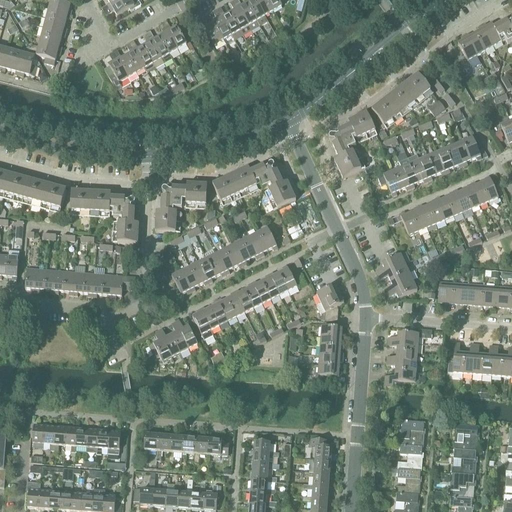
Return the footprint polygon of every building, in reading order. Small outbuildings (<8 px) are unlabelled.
[(107,0),(110,5),(102,10),(104,14),(127,0),(107,0)] [(137,0),(127,0),(104,14),(106,17),(114,13),(117,18),(129,11),(130,13),(141,7),(137,0)] [(237,0),(236,0),(234,2),(252,33),(260,28),(247,5),(242,8),(237,0)] [(249,0),(251,3),(247,5),(260,28),(268,23),(265,18),(265,17),(255,0),(249,0)] [(255,0),(265,17),(273,13),(266,0),(255,0)] [(266,0),(273,13),(282,8),(280,4),(284,1),(284,0),(266,0)] [(71,6),(61,3),(52,1),(49,11),(71,17),(72,12),(69,11),(71,6)] [(296,13),(302,14),(305,3),(299,1),(296,13)] [(234,12),(230,15),(243,38),(252,33),(234,2),(230,4),(234,12)] [(232,37),(231,37),(235,43),(243,38),(230,15),(226,17),(221,9),(217,11),(232,37)] [(49,11),(46,20),(65,25),(67,20),(70,21),(71,17),(49,11)] [(218,22),(213,24),(223,42),(231,37),(232,37),(217,11),(213,14),(218,22)] [(204,19),(200,21),(217,51),(226,46),(223,42),(213,24),(209,27),(204,19)] [(511,43),(511,19),(511,24),(509,26),(507,22),(494,30),(502,44),(505,41),(508,46),(511,43)] [(64,30),(65,25),(46,20),(44,29),(66,35),(67,31),(64,30)] [(167,23),(163,25),(178,51),(187,46),(177,28),(172,31),(167,23)] [(164,36),(160,38),(170,55),(178,51),(163,25),(159,28),(164,36)] [(493,48),(502,44),(494,30),(492,25),(487,28),(486,26),(482,28),(493,48)] [(485,53),(493,48),(482,28),(478,30),(479,33),(475,35),(485,53)] [(44,29),(41,39),(61,44),(62,39),(65,39),(66,35),(44,29)] [(150,33),(147,35),(165,65),(172,61),(169,56),(170,55),(160,38),(155,41),(150,33)] [(147,45),(143,48),(156,70),(165,65),(147,35),(143,37),(147,45)] [(477,58),(485,53),(475,35),(470,38),(469,35),(465,38),(477,58)] [(468,63),(477,58),(465,38),(461,40),(463,42),(458,45),(468,63)] [(41,39),(39,48),(61,54),(62,49),(59,49),(61,44),(41,39)] [(134,42),(130,44),(148,74),(155,70),(156,71),(156,70),(143,48),(138,51),(134,42)] [(147,75),(148,74),(130,44),(126,47),(131,55),(127,58),(137,75),(144,70),(147,75)] [(34,47),(31,49),(35,57),(36,58),(39,48),(34,47)] [(39,48),(36,58),(46,60),(44,65),(54,67),(57,57),(60,58),(61,54),(39,48)] [(27,51),(26,56),(35,58),(35,57),(31,49),(27,51)] [(16,53),(6,51),(1,73),(5,74),(6,71),(11,72),(16,53)] [(117,52),(113,54),(128,79),(137,75),(127,58),(122,60),(117,52)] [(15,77),(19,78),(25,56),(16,53),(11,72),(16,74),(15,77)] [(122,89),(120,84),(128,79),(113,54),(109,56),(114,65),(109,68),(114,76),(109,79),(116,92),(122,89)] [(26,56),(25,56),(19,78),(24,79),(24,76),(35,79),(37,69),(33,68),(35,58),(26,56)] [(206,79),(209,78),(205,71),(195,77),(198,84),(206,79)] [(42,83),(48,80),(44,74),(41,76),(40,79),(42,83)] [(409,112),(433,94),(418,76),(395,94),(409,112)] [(445,93),(437,82),(433,85),(441,96),(445,93)] [(155,88),(150,91),(154,97),(159,94),(155,88)] [(395,94),(372,112),(386,130),(409,112),(395,94)] [(456,107),(448,96),(444,99),(452,110),(456,107)] [(445,111),(439,102),(428,111),(434,119),(445,111)] [(357,141),(358,144),(368,140),(377,136),(367,114),(358,119),(348,123),(350,127),(351,127),(357,141)] [(511,127),(510,123),(500,127),(510,149),(511,148),(511,127)] [(337,133),(339,137),(337,138),(332,136),(330,137),(329,139),(330,141),(335,143),(336,145),(332,147),(338,160),(339,160),(353,154),(353,153),(351,150),(356,148),(354,143),(357,141),(351,127),(350,127),(337,133)] [(473,139),(463,143),(471,162),(476,160),(477,163),(488,158),(483,151),(478,153),(473,139)] [(471,162),(463,143),(454,147),(464,169),(468,167),(467,164),(471,162)] [(454,147),(446,151),(454,170),(458,168),(460,170),(464,169),(454,147)] [(454,170),(446,151),(437,154),(446,176),(450,174),(449,172),(454,170)] [(339,160),(338,160),(334,162),(338,171),(343,180),(364,170),(360,161),(355,152),(353,153),(353,154),(339,160)] [(446,176),(437,154),(428,158),(436,177),(441,175),(442,178),(446,176)] [(410,166),(418,185),(423,183),(424,185),(428,184),(419,162),(417,157),(408,160),(410,166)] [(436,177),(428,158),(419,162),(428,184),(432,182),(431,179),(436,177)] [(410,166),(408,160),(399,164),(401,170),(411,191),(415,189),(414,187),(418,185),(410,166)] [(257,188),(261,186),(263,191),(267,189),(269,192),(269,193),(283,186),(277,173),(274,174),(273,172),(274,167),(273,165),(271,164),(269,165),(267,170),(265,171),(264,168),(251,174),(250,174),(257,188)] [(377,171),(375,165),(364,170),(367,176),(377,171)] [(230,178),(240,199),(249,195),(259,191),(257,188),(250,174),(251,174),(249,169),(239,174),(230,178)] [(401,170),(392,173),(401,192),(405,190),(407,193),(411,191),(401,170)] [(0,173),(0,197),(4,198),(10,176),(0,173)] [(401,192),(392,173),(378,179),(381,188),(387,186),(392,199),(397,197),(396,194),(401,192)] [(19,179),(10,176),(4,198),(13,201),(22,203),(29,181),(19,179)] [(221,182),(213,186),(223,207),(231,203),(240,199),(230,178),(221,182)] [(486,183),(481,185),(489,204),(498,200),(489,178),(485,180),(486,183)] [(29,181),(22,203),(32,206),(41,209),(48,186),(38,184),(29,181)] [(269,192),(266,193),(270,203),(275,212),(296,202),(292,193),(287,184),(283,186),(269,193),(269,192)] [(480,208),(489,204),(481,185),(476,187),(475,184),(471,186),(480,208)] [(57,189),(48,186),(41,209),(51,211),(60,214),(66,191),(57,189)] [(187,206),(186,206),(186,209),(196,210),(206,210),(207,187),(197,186),(187,186),(187,190),(187,191),(187,206)] [(471,211),(480,208),(471,186),(467,188),(468,191),(463,193),(471,211)] [(162,199),(161,214),(177,215),(177,214),(177,211),(182,211),(182,206),(186,206),(187,206),(187,191),(187,190),(172,190),(172,193),(170,193),(166,190),(164,189),(162,191),(162,193),(166,197),(165,199),(162,199)] [(463,215),(471,211),(463,193),(459,195),(458,192),(453,194),(463,215)] [(72,193),(70,216),(80,217),(90,217),(91,194),(82,193),(72,193)] [(91,194),(90,217),(100,218),(110,218),(110,215),(111,200),(111,195),(101,194),(91,194)] [(450,198),(446,200),(454,219),(463,215),(453,194),(449,195),(450,198)] [(440,199),(436,201),(445,222),(454,219),(446,200),(441,202),(440,199)] [(111,200),(110,215),(114,215),(114,221),(119,221),(119,224),(134,225),(135,211),(131,211),(131,208),(135,205),(135,203),(134,201),(131,201),(127,204),(125,204),(125,200),(111,200)] [(436,226),(445,222),(436,201),(432,203),(433,206),(428,208),(436,226)] [(427,230),(436,226),(428,208),(423,210),(422,207),(418,208),(427,230)] [(415,213),(410,215),(418,234),(427,230),(418,208),(414,210),(415,213)] [(180,215),(177,214),(177,215),(161,214),(156,213),(156,223),(155,234),(179,235),(179,225),(180,215)] [(404,214),(400,216),(409,238),(418,234),(410,215),(406,217),(404,214)] [(138,236),(139,225),(134,225),(119,224),(116,224),(115,234),(114,245),(138,246),(138,240),(138,236)] [(278,251),(273,240),(268,230),(258,234),(268,252),(272,250),(274,253),(278,251)] [(268,252),(258,234),(250,239),(260,260),(264,258),(263,255),(268,252)] [(250,239),(241,243),(250,261),(255,259),(256,262),(260,260),(250,239)] [(241,243),(233,247),(243,268),(247,266),(246,263),(250,261),(241,243)] [(233,247),(224,252),(233,270),(238,267),(239,270),(243,268),(233,247)] [(224,252),(215,256),(226,277),(230,275),(229,272),(233,270),(224,252)] [(215,256),(207,260),(216,279),(221,276),(222,279),(226,277),(215,256)] [(376,274),(378,278),(405,265),(401,256),(382,265),(384,270),(376,274)] [(0,257),(0,280),(2,281),(2,278),(7,279),(9,258),(0,257)] [(19,259),(9,258),(7,279),(12,279),(12,282),(17,282),(19,259)] [(207,260),(198,265),(209,286),(213,284),(211,281),(216,279),(207,260)] [(198,265),(190,269),(199,287),(203,285),(205,288),(209,286),(198,265)] [(388,278),(390,283),(409,274),(405,265),(378,278),(380,282),(388,278)] [(283,273),(278,275),(288,293),(297,288),(287,268),(282,270),(283,273)] [(190,269),(181,273),(192,294),(196,292),(194,290),(199,287),(190,269)] [(35,294),(37,271),(27,270),(25,291),(31,291),(31,294),(35,294)] [(47,272),(37,271),(35,294),(39,295),(40,292),(45,292),(47,272)] [(56,273),(47,272),(45,292),(50,293),(50,296),(54,296),(56,273)] [(64,294),(66,273),(56,273),(54,296),(59,296),(59,293),(64,294)] [(66,273),(64,294),(69,294),(69,297),(73,298),(75,274),(66,273)] [(192,294),(181,273),(172,278),(181,296),(186,294),(188,296),(192,294)] [(85,275),(75,274),(73,298),(78,298),(78,295),(83,295),(85,275)] [(384,292),(386,296),(413,283),(409,274),(390,283),(393,288),(384,292)] [(85,275),(83,295),(88,296),(88,299),(92,299),(94,276),(85,275)] [(273,275),(268,277),(279,298),(288,293),(278,275),(274,277),(273,275)] [(104,277),(94,276),(92,299),(97,300),(97,297),(102,297),(104,277)] [(113,277),(104,277),(102,297),(107,297),(107,300),(112,301),(113,277)] [(124,278),(113,277),(112,301),(116,301),(116,298),(122,299),(123,291),(124,278)] [(266,281),(261,284),(271,302),(279,298),(268,277),(265,278),(266,281)] [(256,283),(251,285),(262,306),(271,302),(261,284),(257,286),(256,283)] [(417,292),(413,283),(386,296),(388,300),(396,296),(399,301),(417,292)] [(438,304),(452,305),(454,285),(439,284),(438,296),(438,301),(438,304)] [(253,311),(262,306),(251,285),(248,287),(249,290),(244,292),(253,311)] [(469,286),(454,285),(452,305),(467,306),(469,286)] [(483,287),(469,286),(467,306),(482,307),(483,287)] [(321,305),(342,295),(340,291),(338,292),(335,287),(317,295),(321,305)] [(498,288),(483,287),(482,307),(496,309),(498,288)] [(511,293),(511,289),(498,288),(496,309),(511,310),(511,293)] [(238,292),(234,294),(245,315),(253,311),(244,292),(240,295),(238,292)] [(232,299),(227,301),(236,319),(245,315),(234,294),(230,296),(232,299)] [(325,316),(338,317),(338,311),(337,308),(344,305),(341,300),(344,299),(342,295),(321,305),(316,307),(320,316),(322,316),(325,314),(325,316)] [(221,301),(217,303),(228,324),(236,319),(227,301),(223,303),(221,301)] [(210,310),(219,328),(228,324),(217,303),(213,305),(215,307),(210,310)] [(210,332),(211,332),(219,328),(210,310),(205,312),(204,309),(200,311),(210,332)] [(213,338),(211,332),(210,332),(200,311),(196,313),(197,316),(192,319),(193,321),(197,327),(198,330),(201,337),(204,342),(213,338)] [(338,323),(338,317),(325,316),(325,314),(322,316),(321,322),(338,323)] [(179,322),(175,324),(188,351),(198,346),(189,328),(184,330),(179,322)] [(180,355),(188,351),(175,324),(171,326),(176,335),(171,337),(180,355)] [(321,339),(344,340),(345,336),(342,336),(342,330),(322,328),(321,339)] [(162,331),(158,333),(172,359),(180,355),(171,337),(166,339),(162,331)] [(388,339),(388,344),(418,346),(418,340),(431,341),(432,332),(416,331),(415,336),(398,334),(398,340),(388,339)] [(158,355),(163,364),(172,359),(158,333),(154,335),(158,343),(149,348),(154,357),(158,355)] [(321,339),(320,348),(341,350),(341,345),(344,345),(344,340),(321,339)] [(397,354),(417,356),(418,346),(388,344),(388,348),(397,349),(397,354)] [(453,375),(463,376),(464,355),(460,355),(460,345),(455,345),(454,363),(448,363),(447,374),(453,375)] [(464,355),(463,376),(472,376),(474,346),(470,346),(470,356),(464,355)] [(472,376),(482,377),(483,357),(479,356),(479,347),(474,346),(472,376)] [(341,350),(320,348),(320,358),(343,360),(343,355),(340,355),(341,350)] [(483,357),(482,377),(492,378),(494,348),(490,348),(489,357),(483,357)] [(492,378),(501,379),(502,358),(498,358),(499,348),(494,348),(492,378)] [(502,358),(501,379),(511,380),(511,361),(511,349),(509,349),(508,359),(502,358)] [(416,365),(417,356),(397,354),(396,359),(387,358),(387,363),(416,365)] [(343,364),(343,360),(320,358),(319,368),(339,369),(340,364),(343,364)] [(395,373),(416,375),(416,365),(387,363),(386,367),(396,368),(395,373)] [(341,379),(342,374),(339,374),(339,369),(319,368),(318,377),(341,379)] [(399,390),(399,384),(418,385),(419,375),(416,375),(395,373),(395,378),(385,378),(385,389),(399,390)] [(399,448),(400,448),(423,450),(425,425),(401,423),(401,424),(402,424),(401,440),(400,440),(399,448)] [(43,446),(44,446),(45,428),(34,427),(33,445),(33,450),(43,451),(43,446)] [(56,429),(45,428),(44,446),(50,447),(50,453),(54,453),(56,429)] [(454,452),(477,454),(479,429),(455,428),(456,428),(455,437),(455,445),(454,445),(454,452)] [(67,430),(56,429),(54,453),(58,453),(59,447),(65,448),(67,430)] [(77,431),(67,430),(65,448),(72,448),(71,454),(75,455),(75,454),(77,431)] [(87,449),(88,431),(77,431),(75,454),(86,454),(87,450),(87,449)] [(96,456),(97,456),(99,432),(88,431),(87,449),(87,450),(86,454),(97,455),(96,456)] [(102,451),(108,451),(110,433),(99,432),(97,456),(101,457),(102,451)] [(110,433),(108,451),(108,456),(119,457),(119,452),(121,434),(110,433)] [(159,437),(146,436),(144,452),(145,452),(158,453),(159,437)] [(171,438),(159,437),(158,453),(157,463),(161,463),(162,453),(170,454),(171,438)] [(174,454),(183,455),(184,439),(171,438),(170,454),(169,464),(173,464),(174,454)] [(197,440),(184,439),(183,455),(195,456),(197,440)] [(208,457),(209,441),(197,440),(195,456),(208,457)] [(222,442),(209,441),(208,457),(221,458),(228,459),(229,447),(222,446),(222,442)] [(332,451),(329,451),(329,445),(330,444),(310,443),(309,450),(312,450),(311,462),(331,464),(332,451)] [(257,445),(254,445),(253,458),(269,459),(270,446),(268,446),(257,445)] [(407,465),(398,464),(392,464),(391,471),(398,471),(398,472),(399,472),(421,474),(423,450),(400,448),(400,457),(408,457),(407,465)] [(475,478),(477,454),(454,452),(454,461),(453,469),(452,469),(452,476),(475,478)] [(505,480),(506,480),(511,480),(511,456),(508,456),(507,456),(501,455),(500,462),(503,465),(507,465),(508,465),(511,465),(511,473),(506,473),(505,480)] [(253,458),(252,470),(268,471),(279,472),(279,467),(272,467),(273,459),(269,459),(253,458)] [(314,475),(330,476),(331,464),(311,462),(306,462),(305,466),(309,466),(309,474),(310,474),(310,475),(314,475)] [(252,470),(251,483),(267,484),(276,484),(277,480),(268,479),(268,471),(252,470)] [(396,496),(397,496),(420,498),(421,474),(399,472),(398,481),(406,482),(405,489),(396,489),(396,496)] [(313,488),(329,489),(330,476),(314,475),(313,479),(313,488)] [(451,500),(474,502),(475,478),(452,476),(451,493),(450,493),(450,500),(451,500)] [(153,509),(154,492),(155,483),(150,482),(150,492),(141,491),(141,492),(135,492),(134,504),(140,504),(140,508),(153,509)] [(178,511),(191,511),(192,495),(193,483),(188,482),(187,495),(180,494),(178,511)] [(251,483),(250,495),(266,496),(275,497),(276,493),(267,492),(267,484),(251,483)] [(165,510),(178,511),(180,494),(180,485),(175,484),(175,494),(167,493),(165,510)] [(200,496),(192,495),(191,511),(194,511),(203,511),(205,496),(206,487),(201,487),(200,496)] [(205,496),(203,511),(216,511),(217,498),(218,488),(213,488),(213,497),(205,496)] [(312,500),(328,501),(329,489),(313,488),(312,492),(312,500)] [(94,497),(92,511),(103,511),(105,498),(105,492),(94,491),(94,497)] [(39,511),(40,493),(29,492),(28,510),(39,511)] [(154,492),(153,509),(165,510),(167,493),(154,492)] [(51,493),(40,493),(39,511),(50,511),(51,493)] [(55,511),(60,511),(61,494),(51,493),(50,511),(55,511)] [(71,511),(72,495),(61,494),(60,511),(71,511)] [(81,511),(83,496),(72,495),(71,511),(81,511)] [(250,495),(250,508),(265,509),(275,510),(276,505),(266,504),(266,496),(250,495)] [(92,511),(94,497),(83,496),(81,511),(92,511)] [(418,511),(420,498),(397,496),(396,505),(404,506),(403,511),(418,511)] [(114,511),(116,498),(105,498),(103,511),(114,511)] [(310,511),(327,511),(328,501),(312,500),(310,511)] [(472,511),(474,502),(451,500),(450,509),(458,510),(457,511),(472,511)]
